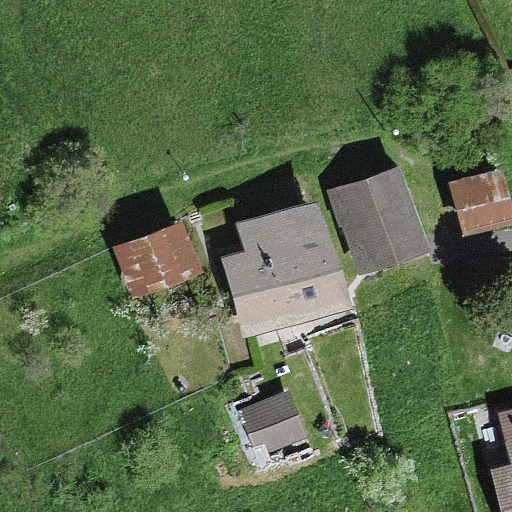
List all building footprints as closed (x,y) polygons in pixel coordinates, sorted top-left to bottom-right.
[(256,256),(228,265),(253,346),(367,311),(356,276),(434,252),(411,176),(247,226),(256,256)] [(511,178),(464,190),(477,239),(511,230),(511,178)] [(192,230),(123,256),(142,307),(211,281),(192,230)] [(292,398),(246,418),(266,464),(312,443),(292,398)] [(511,433),(511,469),(498,474),(509,511),(511,511),(511,419),(508,421),(511,433)]
